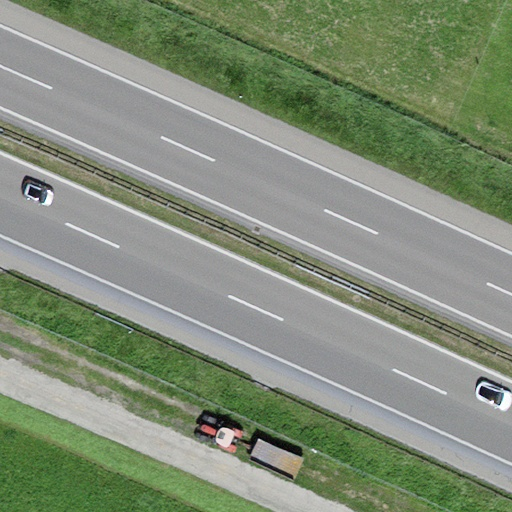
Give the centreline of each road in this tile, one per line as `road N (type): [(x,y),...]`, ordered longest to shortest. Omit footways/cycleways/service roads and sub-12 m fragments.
road 1 (motorway): [(0,192),(511,425)]
road 2 (motorway): [(511,295),(0,67)]
road 3 (track): [(304,511),(0,376)]
